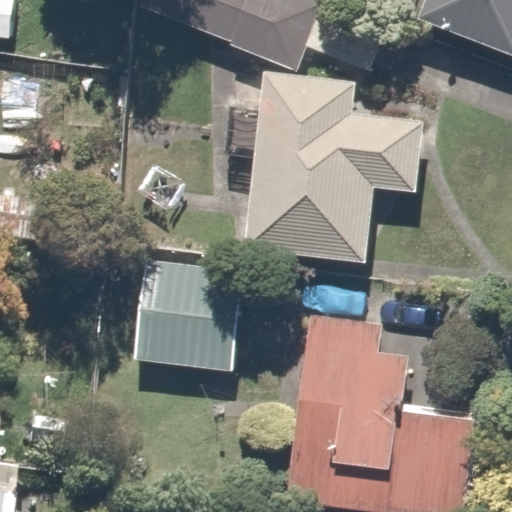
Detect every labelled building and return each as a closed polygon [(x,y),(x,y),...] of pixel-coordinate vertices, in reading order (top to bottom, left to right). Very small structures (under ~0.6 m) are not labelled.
[(0,0),(0,35),(20,37),(21,0),(0,0)] [(306,0),(148,0),(144,11),(291,69),(317,4),(306,0)] [(511,0),(435,0),(427,19),(511,55),(511,0)] [(427,192),(434,117),(391,113),(394,82),(270,71),(254,247),(378,258),(385,188),(427,192)] [(57,202),(0,198),(0,239),(54,242),(57,202)] [(244,265),(156,256),(145,361),(233,370),(244,265)] [(406,409),(417,325),(324,313),(300,499),(401,511),(484,511),(496,421),(406,409)] [(9,511),(22,390),(0,387),(0,511),(9,511)]
